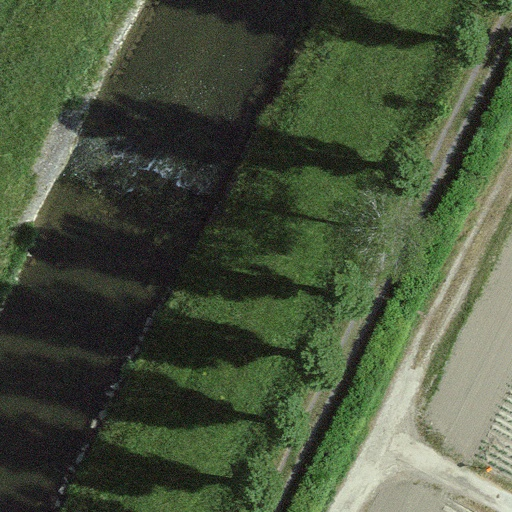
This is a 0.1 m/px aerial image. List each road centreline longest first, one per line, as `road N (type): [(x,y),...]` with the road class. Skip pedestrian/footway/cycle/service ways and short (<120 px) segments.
road 1 (track): [(511,24),(272,511)]
road 2 (track): [(511,182),(362,493)]
road 3 (track): [(511,506),(412,462),(392,465),(362,493)]
